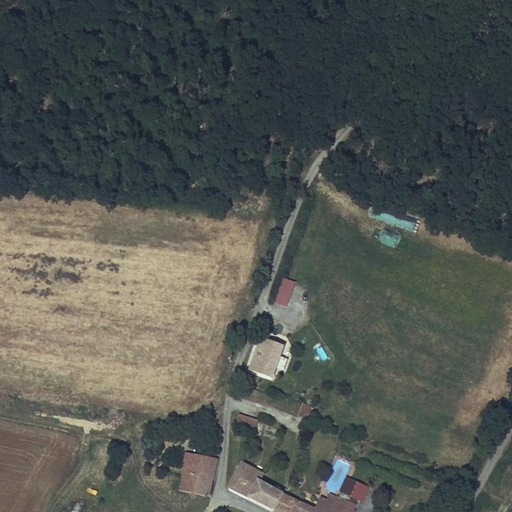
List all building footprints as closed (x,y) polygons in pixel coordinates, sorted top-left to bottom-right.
[(282,278),(273,303),(287,308),(296,283),(282,278)] [(246,368),(246,369),(266,376),(275,348),(255,341),(246,368)] [(286,399),(282,411),(298,415),(301,403),(286,399)] [(302,406),(298,419),(307,422),(312,410),(302,406)] [(238,419),(234,431),(253,437),(257,425),(238,419)] [(205,498),(209,469),(210,458),(185,456),(182,478),(178,479),(176,494),(205,498)] [(227,490),(269,511),(270,511),(278,496),(259,485),(262,477),(241,465),(227,490)] [(367,493),(343,482),(336,497),(360,508),(367,493)] [(352,511),(332,501),(329,508),(318,501),(315,506),(311,511),(308,511),(298,507),(278,496),(270,511),(352,511)]
